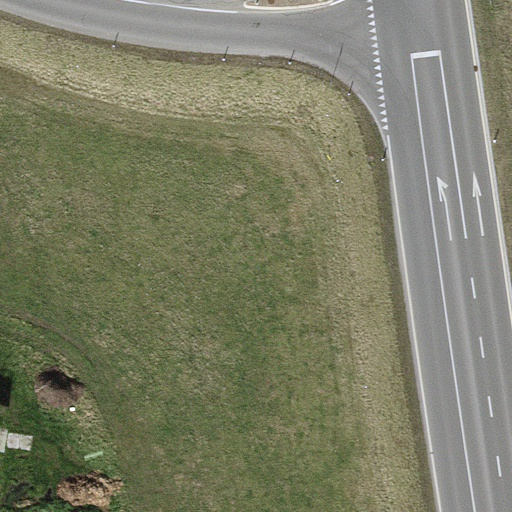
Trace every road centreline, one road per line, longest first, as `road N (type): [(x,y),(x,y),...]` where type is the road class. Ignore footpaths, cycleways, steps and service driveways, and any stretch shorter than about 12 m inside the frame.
road 1 (secondary): [(421,0),(497,511)]
road 2 (tertiary): [(130,0),(317,0)]
